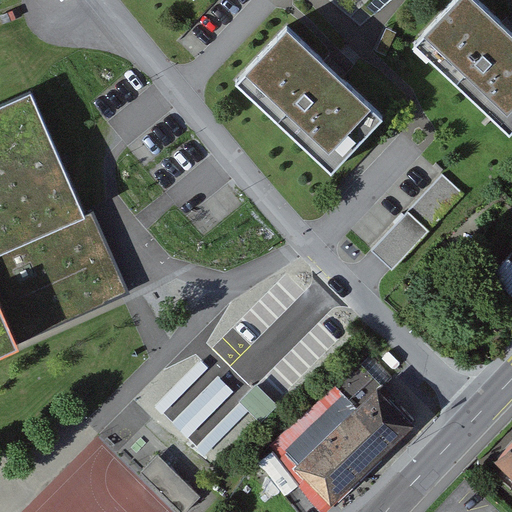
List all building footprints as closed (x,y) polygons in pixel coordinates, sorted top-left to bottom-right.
[(454,0),(411,47),(507,135),(511,130),(511,38),(470,0),(454,0)] [(235,83),(328,175),(380,122),(331,74),(287,31),(235,83)] [(0,351),(126,295),(34,92),(0,107),(0,351)] [(396,268),(465,189),(443,169),(373,248),(396,268)] [(511,250),(495,267),(511,284),(511,250)] [(382,382),(299,463),(335,501),(419,420),(382,382)] [(511,445),(500,457),(511,468),(511,445)] [(182,511),(200,494),(160,452),(142,469),(182,511)]
